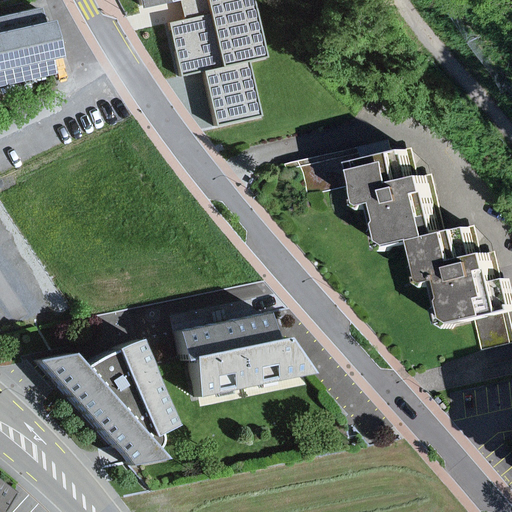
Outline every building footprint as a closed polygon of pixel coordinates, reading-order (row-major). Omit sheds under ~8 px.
[(132,0),(134,11),(188,0),(132,0)] [(208,0),(212,14),(169,23),(180,77),(202,73),(216,128),(263,118),(251,64),(270,59),(255,0),(208,0)] [(0,83),(56,70),(52,53),(60,51),(51,15),(44,17),(41,4),(0,13),(0,83)] [(388,247),(435,239),(425,179),(402,183),(397,154),(343,163),(351,212),(382,206),(388,247)] [(435,239),(410,244),(421,292),(437,288),(446,330),(476,324),(483,353),(511,346),(511,289),(511,284),(494,287),(486,256),(456,263),(450,235),(435,239)] [(286,303),(176,328),(196,397),(302,370),(286,303)] [(177,424),(138,339),(85,364),(69,347),(31,359),(135,467),(170,453),(152,435),(177,424)] [(0,481),(0,507),(13,491),(0,481)]
